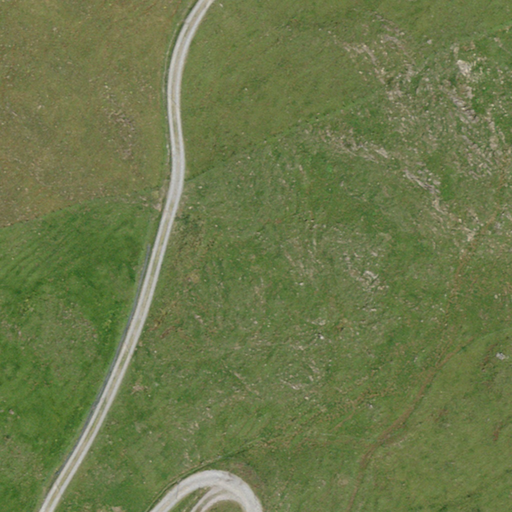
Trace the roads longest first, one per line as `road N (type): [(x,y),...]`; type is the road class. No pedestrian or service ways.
road 1 (track): [(46,511),(144,298),(179,155),(177,49),(205,0)]
road 2 (track): [(254,511),(240,489),(220,479),(181,490),(159,511)]
